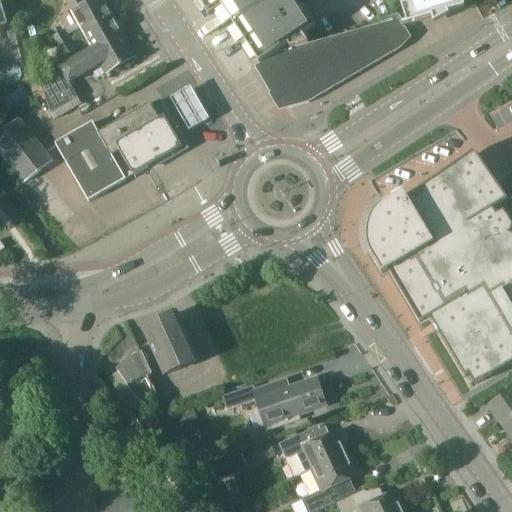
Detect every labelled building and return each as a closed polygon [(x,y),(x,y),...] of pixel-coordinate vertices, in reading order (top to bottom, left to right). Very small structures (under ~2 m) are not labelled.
[(76,23),(81,32),(111,15),(102,0),(93,0),(71,13),(72,15),(70,16),(74,24),(76,23)] [(198,0),(209,16),(222,7),(227,15),(233,24),(258,63),(282,50),(307,42),(303,36),(316,27),(308,14),(300,19),(287,0),(198,0)] [(462,0),(408,0),(415,23),(432,18),(434,24),(449,16),(449,13),(465,8),(462,0)] [(92,52),(122,35),(111,15),(81,32),(90,48),(80,54),(81,56),(81,57),(91,51),(92,52)] [(409,37),(399,20),(309,45),(308,43),(307,42),(282,50),(258,63),(259,64),(255,67),(275,101),(280,98),(290,108),(308,102),(321,89),(325,93),(339,79),(342,83),(356,69),(360,72),(373,58),(377,62),(390,48),(394,52),(408,38),(409,37)] [(5,34),(14,62),(27,59),(18,30),(5,34)] [(64,31),(50,40),(56,49),(70,41),(64,31)] [(54,119),(80,103),(68,84),(100,65),(105,74),(135,58),(122,35),(92,52),(91,51),(81,57),(81,56),(59,69),(61,72),(38,85),(48,110),(54,119)] [(62,60),(76,52),(70,41),(56,49),(62,60)] [(195,83),(172,95),(189,129),(213,117),(195,83)] [(124,178),(131,174),(133,176),(181,148),(165,120),(169,118),(160,102),(151,107),(150,104),(99,134),(93,138),(119,184),(125,180),(124,178)] [(0,153),(23,184),(40,171),(51,162),(17,120),(0,133),(0,153)] [(93,138),(99,134),(91,124),(53,144),(87,201),(119,184),(93,138)] [(366,238),(366,239),(366,240),(366,242),(367,245),(368,248),(368,249),(368,250),(369,252),(369,253),(370,255),(371,257),(372,258),(383,277),(383,276),(385,275),(384,274),(389,272),(420,325),(421,325),(431,319),(437,328),(465,377),(469,375),(475,385),(482,381),(482,382),(511,364),(511,222),(504,209),(499,212),(496,214),(494,210),(508,201),(494,181),(475,153),(421,190),(423,195),(410,203),(405,195),(406,194),(404,192),(386,203),(383,205),(380,207),(377,210),(375,212),(373,215),(371,218),(370,221),(368,224),(367,228),(367,231),(366,235),(366,238)] [(271,309),(258,284),(221,303),(251,361),(315,328),(298,295),(271,309)] [(178,313),(176,313),(145,328),(167,375),(200,360),(178,313)] [(132,388),(155,378),(143,352),(129,358),(129,360),(129,363),(121,372),(132,388)] [(317,378),(289,388),(287,380),(250,392),(249,389),(225,397),(228,408),(257,398),(268,430),(295,421),(294,417),(326,407),(317,378)] [(505,425),(511,419),(511,392),(492,407),(505,425)] [(306,473),(312,470),(348,453),(338,432),(327,437),(323,429),(320,431),(319,427),(281,445),(286,456),(289,458),(297,454),(306,473)] [(347,481),(358,476),(348,453),(312,470),(321,491),(302,500),(307,511),(315,511),(353,495),(347,481)] [(210,468),(216,482),(248,468),(241,454),(210,468)] [(336,503),(337,507),(339,511),(405,511),(396,492),(381,499),(376,489),(366,494),(361,491),(336,503)]
